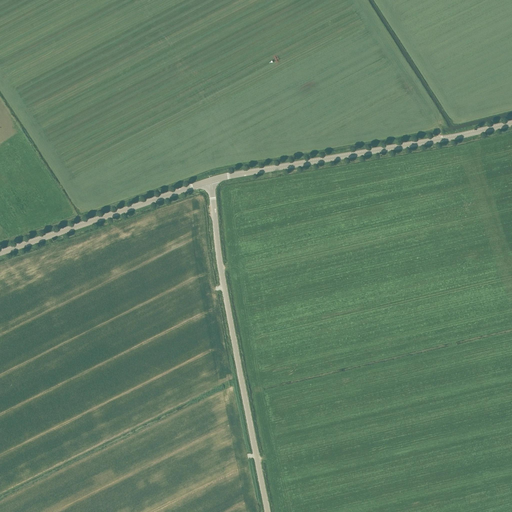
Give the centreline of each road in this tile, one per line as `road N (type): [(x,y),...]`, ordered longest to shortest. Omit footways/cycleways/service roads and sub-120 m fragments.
road 1 (unclassified): [(266,511),(216,250),(211,181)]
road 2 (tertiary): [(511,121),(211,181)]
road 3 (tertiary): [(211,181),(0,254)]
